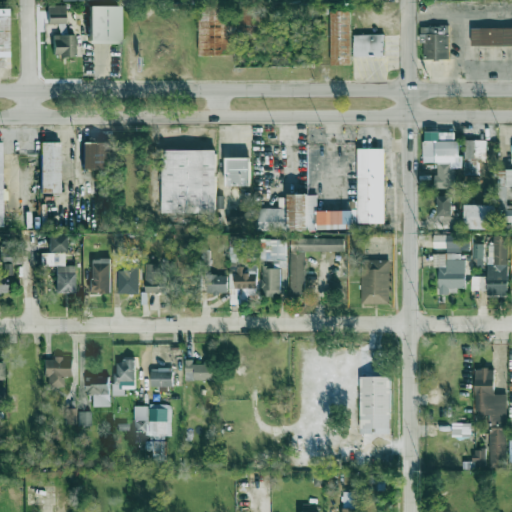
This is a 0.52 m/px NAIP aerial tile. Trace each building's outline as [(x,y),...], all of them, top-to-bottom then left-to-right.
[(64,4),(47,4),(47,23),(65,23),(64,4)] [(119,5),(88,5),(88,43),(118,43),(119,5)] [(198,54),(235,55),(235,33),(271,33),(271,25),(267,25),(267,6),(239,6),(239,7),(198,7),(198,54)] [(0,66),(8,66),(6,7),(0,7),(0,66)] [(331,64),(351,64),(350,10),(330,10),(331,64)] [(422,59),(449,58),(448,25),(421,26),(422,59)] [(511,27),(471,28),(471,45),(511,45),(511,27)] [(74,34),(52,34),(53,56),(74,56),(74,34)] [(354,55),(384,55),(384,34),(354,34),(354,55)] [(423,162),(436,162),(436,187),(450,187),(450,167),(462,167),(462,140),(455,140),(455,131),(424,131),(423,162)] [(486,139),(471,140),(471,158),(487,157),(486,139)] [(59,141),(39,142),(41,192),(60,192),(59,141)] [(82,168),(108,168),(109,141),(82,141),(82,168)] [(385,148),(358,148),(357,222),(384,222),(385,148)] [(215,149),(162,150),(162,213),(216,212),(215,149)] [(250,157),(225,157),(225,185),(249,186),(250,157)] [(511,228),(511,208),(507,208),(507,197),(511,197),(511,169),(497,169),(497,228),(504,228),(505,222),(511,222),(511,228)] [(317,194),(278,194),(278,207),(288,207),(288,229),(351,229),(351,210),(317,210),(317,194)] [(452,215),(451,195),(437,195),(437,215),(452,215)] [(464,228),(493,228),(494,204),(464,204),(464,228)] [(227,224),(249,223),(249,207),(227,207),(227,224)] [(255,230),(286,231),(287,208),(255,207),(255,230)] [(446,250),(469,250),(468,234),(446,235),(446,250)] [(48,251),(65,251),(65,235),(48,235),(48,251)] [(507,295),(509,236),(493,235),(493,244),(488,244),(487,294),(507,295)] [(343,251),(344,238),(291,237),(290,296),(304,296),(305,250),(343,251)] [(472,266),(483,267),(483,243),(473,243),(472,266)] [(74,292),(74,265),(65,265),(65,252),(42,253),(43,265),(55,265),(55,292),(74,292)] [(439,293),(448,293),(449,287),(464,287),(464,253),(439,253),(439,293)] [(90,293),(110,293),(110,258),(90,258),(90,293)] [(362,303),(390,303),(388,259),(360,259),(362,303)] [(169,269),(159,269),(159,263),(145,263),(145,292),(169,292),(169,269)] [(139,293),(138,265),(117,266),(118,294),(139,293)] [(256,272),(244,273),(244,266),(232,266),(233,282),(234,282),(234,293),(230,293),(230,303),(248,303),(247,295),(257,295),(256,272)] [(280,267),(262,266),(261,296),(280,297),(280,267)] [(228,293),(227,273),(204,274),(205,294),(228,293)] [(72,358),(44,357),(43,386),(63,386),(63,376),(72,376),(72,358)] [(135,388),(135,359),(116,360),(116,388),(135,388)] [(185,379),(215,379),(215,361),(185,361),(185,379)] [(151,386),(159,386),(158,391),(171,391),(171,368),(151,367),(151,386)] [(475,367),(475,414),(489,414),(489,466),(506,466),(507,393),(494,393),(494,367),(475,367)] [(109,405),(108,375),(86,376),(86,395),(91,394),(91,406),(109,405)] [(360,376),(361,432),(375,432),(375,433),(391,433),(390,376),(360,376)] [(134,406),(134,431),(149,431),(149,440),(145,440),(144,450),(152,450),(152,461),(165,461),(166,435),(170,435),(171,407),(134,406)] [(75,408),(65,408),(65,423),(76,423),(75,408)] [(90,425),(90,411),(78,411),(78,425),(90,425)] [(470,422),(452,422),(452,435),(470,435),(470,422)] [(485,465),(485,449),(474,449),(473,465),(485,465)] [(377,474),(361,475),(362,490),(377,490),(377,474)] [(355,511),(356,491),(343,491),(343,511),(355,511)]
